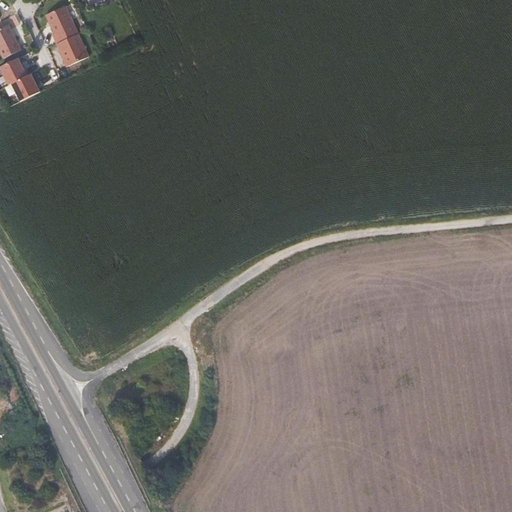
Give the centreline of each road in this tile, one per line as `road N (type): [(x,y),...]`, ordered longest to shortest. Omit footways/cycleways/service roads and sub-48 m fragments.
road 1 (track): [(50,366),(92,380),(178,332),(265,262),(309,244),(511,220)]
road 2 (tertiary): [(130,511),(0,272)]
road 3 (track): [(178,332),(192,355),(187,418),(144,467),(61,511)]
road 4 (tertiary): [(0,300),(114,511)]
